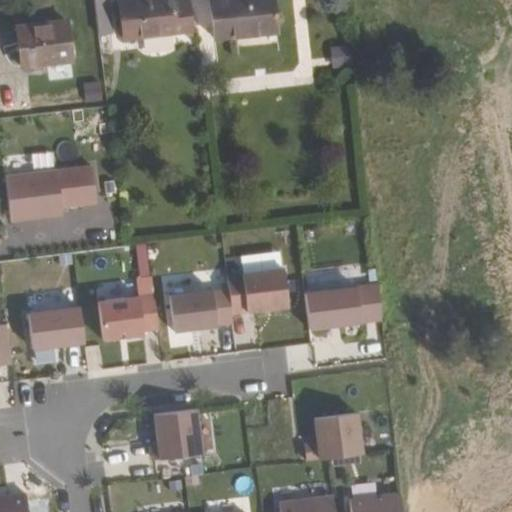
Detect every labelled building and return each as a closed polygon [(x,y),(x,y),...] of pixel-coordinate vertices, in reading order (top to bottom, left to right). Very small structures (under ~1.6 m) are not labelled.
[(112,32),(109,0),(93,0),(96,33),(112,32)] [(123,0),(127,37),(200,30),(197,0),(196,0),(178,2),(177,0),(123,0)] [(223,42),(287,36),(283,0),(233,0),(220,1),(223,42)] [(28,69),(81,63),(78,22),(25,27),(28,69)] [(349,43),(330,46),(333,66),(352,64),(349,43)] [(100,79),(82,84),(88,104),(106,99),(100,79)] [(99,201),(94,166),(8,177),(13,221),(65,215),(64,205),(99,201)] [(234,315),(291,308),(286,270),(230,277),(234,315)] [(105,341),(146,336),(146,332),(161,330),(154,278),(139,280),(141,297),(101,302),(105,341)] [(363,288),(368,323),(384,321),(379,286),(363,288)] [(358,289),(363,324),(368,323),(363,288),(358,289)] [(363,324),(358,289),(307,295),(312,330),(363,324)] [(176,332),(219,327),(215,291),(171,297),(176,332)] [(35,349),(87,343),(83,308),(31,314),(35,349)] [(0,365),(14,364),(9,325),(0,325),(0,365)] [(8,382),(0,382),(0,407),(11,406),(8,382)] [(156,460),(204,454),(198,410),(156,415),(159,442),(154,443),(156,460)] [(365,455),(360,416),(317,421),(320,445),(307,447),(309,462),(365,455)] [(29,511),(28,493),(0,496),(0,511),(29,511)] [(352,502),(353,511),(403,511),(402,496),(352,502)] [(282,504),(283,511),(336,511),(335,498),(282,504)]
